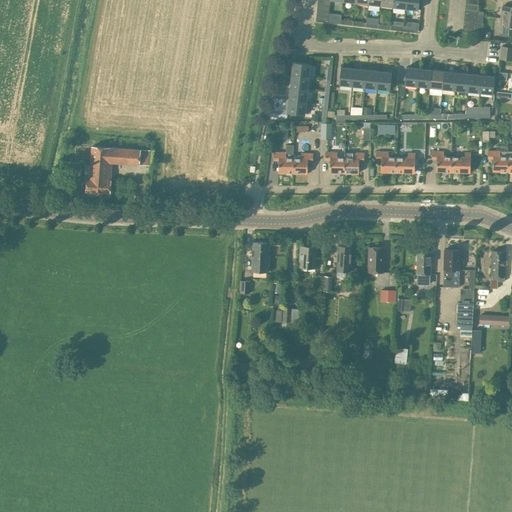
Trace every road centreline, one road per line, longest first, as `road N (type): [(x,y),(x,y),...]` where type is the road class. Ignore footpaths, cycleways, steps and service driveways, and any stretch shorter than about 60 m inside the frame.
road 1 (secondary): [(511,228),(471,215),(344,210),(250,221),(0,204)]
road 2 (residential): [(427,49),(297,46),(308,0)]
